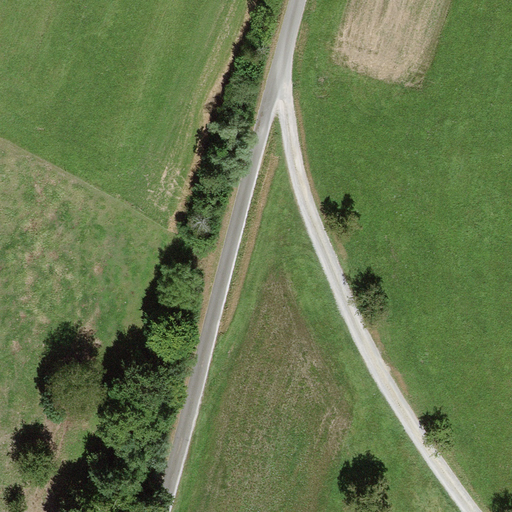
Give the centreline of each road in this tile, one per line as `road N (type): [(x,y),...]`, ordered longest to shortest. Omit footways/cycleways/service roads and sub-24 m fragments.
road 1 (unclassified): [(161,511),(296,0)]
road 2 (track): [(272,92),(283,100),(315,237),(374,365),(438,470),(474,511)]
